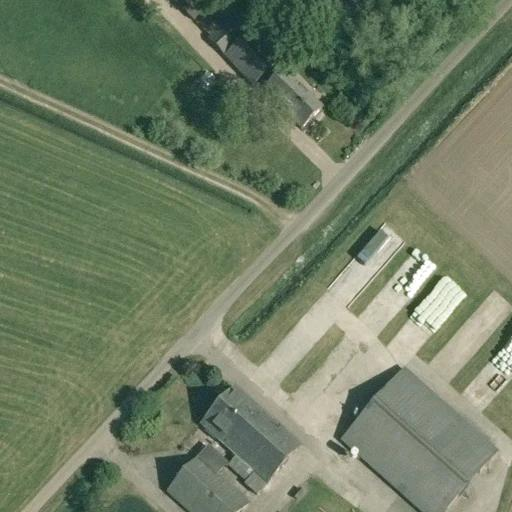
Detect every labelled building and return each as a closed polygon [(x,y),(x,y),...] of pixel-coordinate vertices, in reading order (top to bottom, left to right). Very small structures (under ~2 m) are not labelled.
[(171,0),(193,22),(216,0),(171,0)] [(252,88),(280,62),(251,33),(253,31),(224,0),(220,0),(195,24),(209,38),(207,39),(252,88)] [(300,131),(321,110),(283,72),(265,89),(280,104),(276,107),(300,131)] [(511,301),(505,296),(496,309),(509,318),(511,313),(511,301)] [(420,349),(433,341),(425,327),(429,325),(428,323),(410,334),(420,349)] [(340,441),(418,511),(445,511),(496,455),(403,371),(340,441)] [(254,474),(244,485),(257,496),(300,448),(233,389),(200,426),(254,474)] [(187,511),(242,511),(248,505),(197,460),(167,493),(187,511)]
